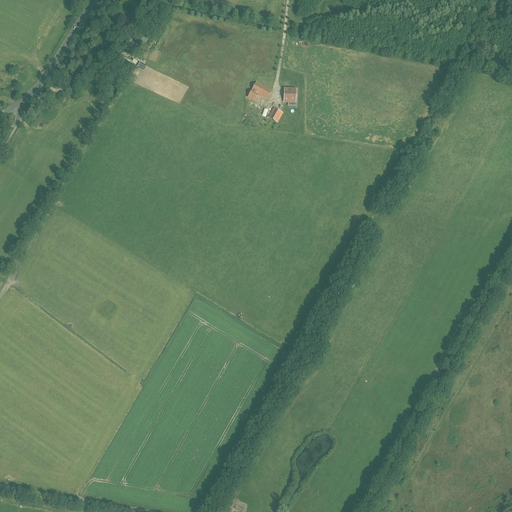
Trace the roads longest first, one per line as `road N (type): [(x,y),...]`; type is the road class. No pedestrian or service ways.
road 1 (unclassified): [(132,510),(0,485)]
road 2 (tertiary): [(15,106),(94,0)]
